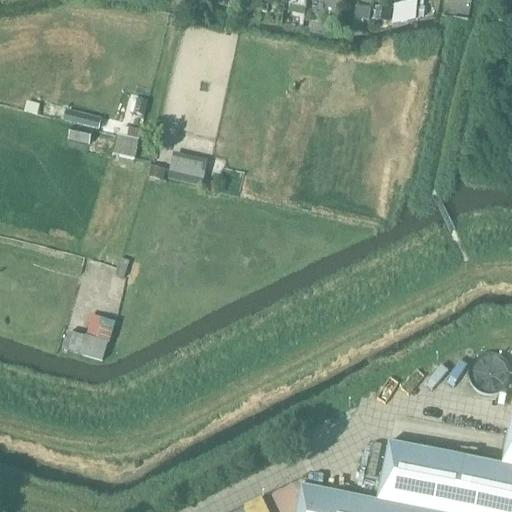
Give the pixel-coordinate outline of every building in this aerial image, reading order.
[(352,9),(350,20),(366,23),(368,11),(352,9)] [(71,130),(68,142),(88,147),(91,134),(71,130)] [(113,156),(135,160),(138,142),(117,138),(113,156)] [(168,181),(201,188),(207,162),(174,155),(168,181)] [(456,233),(440,199),(437,201),(435,202),(451,236),(454,234),(456,233)] [(103,322),(96,343),(68,334),(63,351),(102,363),(107,346),(113,325),(103,322)] [(469,368),(468,373),(469,382),(474,391),(482,396),(491,397),(500,394),(507,388),(510,380),(509,371),(506,363),(500,358),(493,355),(485,356),(478,358),(474,361),(471,365),(469,368)] [(511,511),(511,412),(501,467),(388,445),(376,503),(301,488),(295,511),(511,511)]
